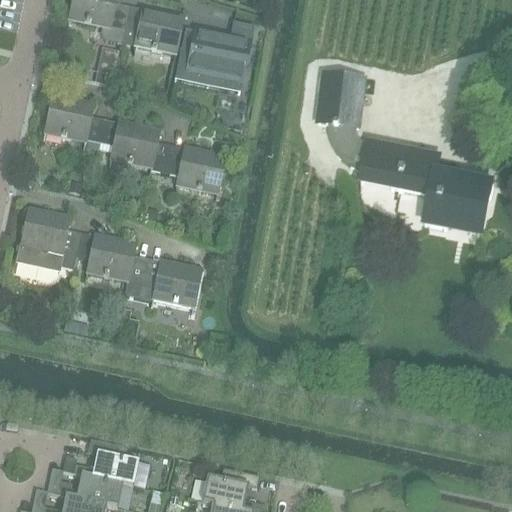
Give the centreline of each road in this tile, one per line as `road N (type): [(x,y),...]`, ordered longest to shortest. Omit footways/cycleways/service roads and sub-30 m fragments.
road 1 (residential): [(194,134),(147,109),(20,83)]
road 2 (residential): [(172,247),(88,212),(0,192)]
